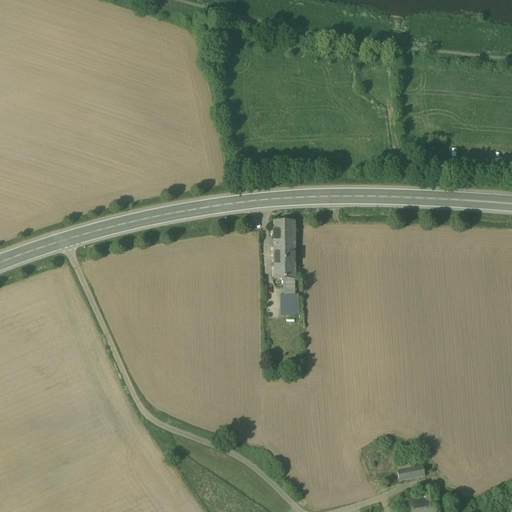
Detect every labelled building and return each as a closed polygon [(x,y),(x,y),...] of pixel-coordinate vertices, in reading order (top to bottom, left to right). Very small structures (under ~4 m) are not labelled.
[(294,223),(273,223),(274,242),(294,242),(294,223)] [(294,242),(274,242),(274,281),(294,281),(294,242)] [(295,318),(294,297),(279,297),(280,318),(295,318)] [(422,468),(396,473),(398,483),(399,483),(399,482),(424,478),(422,468)] [(435,489),(420,491),(421,498),(396,502),(397,511),(407,509),(406,511),(413,511),(438,510),(435,489)]
